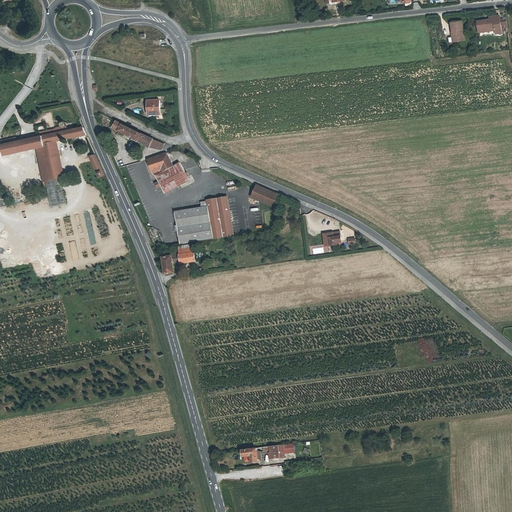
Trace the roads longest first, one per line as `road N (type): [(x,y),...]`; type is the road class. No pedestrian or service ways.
road 1 (residential): [(185,66),(191,131),(211,155),(383,240),(511,347)]
road 2 (primary): [(220,511),(157,289),(85,107)]
road 3 (residential): [(183,41),(494,5)]
